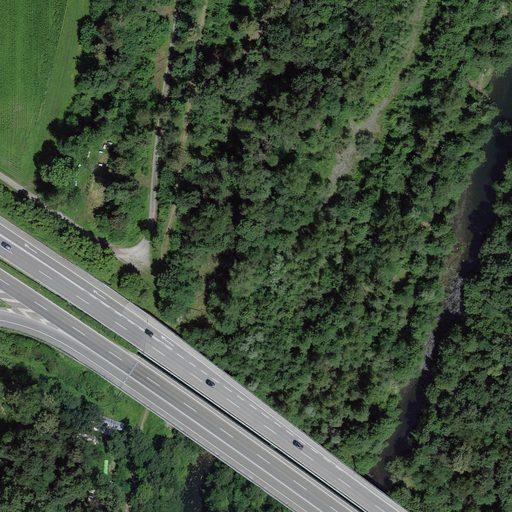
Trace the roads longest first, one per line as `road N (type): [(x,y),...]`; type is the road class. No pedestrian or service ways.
road 1 (trunk): [(383,511),(77,297)]
road 2 (track): [(136,251),(149,225),(180,0)]
road 3 (trunk): [(161,387),(337,511)]
road 4 (trunk): [(0,279),(161,387)]
road 5 (trunk): [(0,316),(161,387)]
road 6 (track): [(0,176),(106,248),(136,251)]
